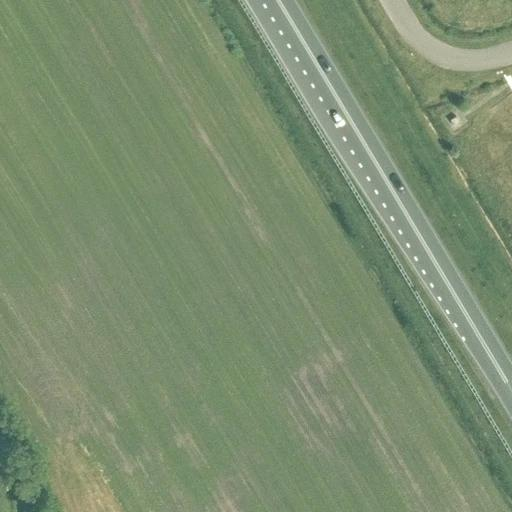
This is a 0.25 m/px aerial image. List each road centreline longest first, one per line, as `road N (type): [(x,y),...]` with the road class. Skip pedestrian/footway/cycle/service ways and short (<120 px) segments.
road 1 (trunk): [(511,393),(276,0)]
road 2 (unclassified): [(393,0),(411,30),(444,58),(511,53)]
